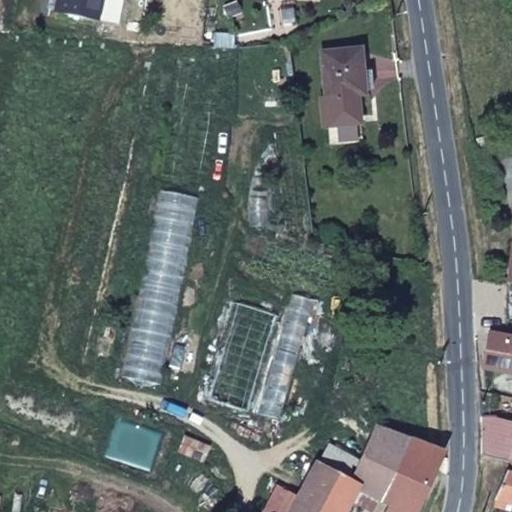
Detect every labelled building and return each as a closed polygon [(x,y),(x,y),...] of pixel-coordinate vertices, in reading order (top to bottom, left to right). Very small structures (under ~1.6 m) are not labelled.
[(99,0),(56,0),(55,10),(96,19),(99,0)] [(350,94),(355,94),(356,94),(363,93),(359,48),(319,52),(323,96),(317,96),(320,125),(352,123),(350,94)] [(511,372),(511,337),(489,333),(480,366),(511,372)] [(414,511),(441,453),(373,428),(358,462),(349,482),(314,464),(296,498),(288,511),(343,511),(356,487),(389,505),(385,511),(414,511)] [(324,445),(314,464),(349,482),(358,462),(324,445)] [(509,503),(511,503),(511,473),(505,472),(490,506),(507,511),(509,503)] [(260,511),(288,511),(296,498),(274,487),(260,511)]
